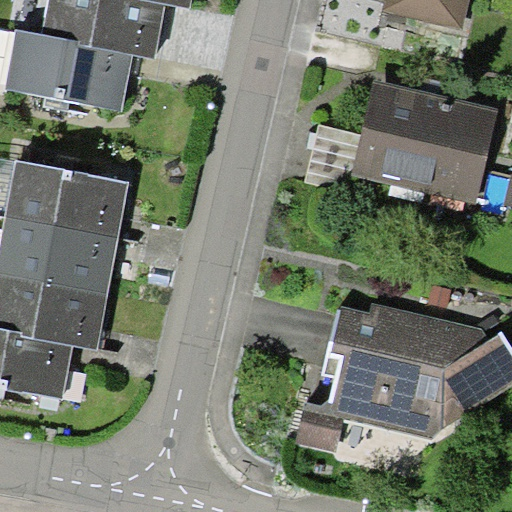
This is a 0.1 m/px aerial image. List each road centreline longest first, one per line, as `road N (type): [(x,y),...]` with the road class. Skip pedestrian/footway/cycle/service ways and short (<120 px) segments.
road 1 (residential): [(165,511),(280,0)]
road 2 (residential): [(164,511),(0,482)]
